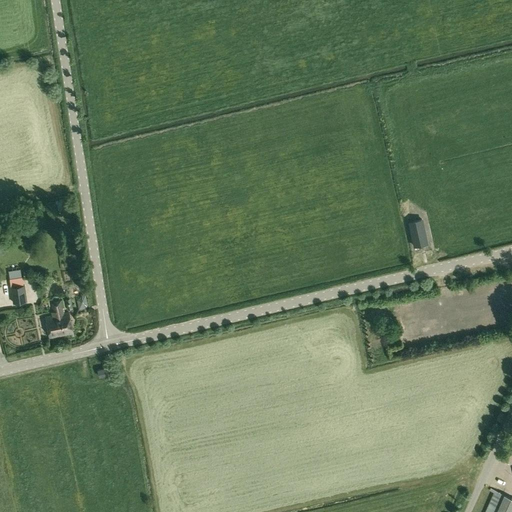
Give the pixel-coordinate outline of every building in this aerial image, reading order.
[(413,246),(428,244),(423,218),(408,222),(413,246)] [(36,250),(31,244),(25,249),(28,253),(33,253),(36,250)] [(20,270),(8,271),(9,279),(22,278),(20,270)] [(22,278),(9,279),(11,287),(13,302),(27,300),(25,285),(24,285),(23,277),(22,278)] [(63,313),(60,301),(52,303),(55,315),(45,317),(50,337),(73,332),(68,312),(63,313)] [(511,511),(511,497),(490,487),(489,491),(493,493),(484,511),(511,511)]
